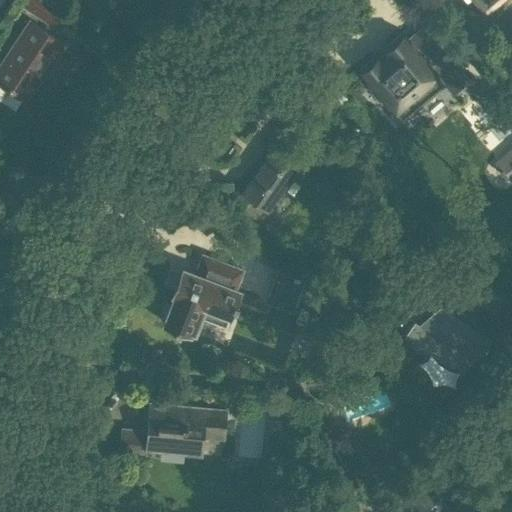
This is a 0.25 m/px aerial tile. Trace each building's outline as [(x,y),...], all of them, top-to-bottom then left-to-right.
[(56,26),(67,10),(52,0),(25,0),(22,4),(56,26)] [(478,0),(487,10),(498,0),(478,0)] [(48,68),(64,44),(31,22),(0,68),(0,80),(26,98),(38,80),(36,79),(45,66),(48,68)] [(446,24),(437,32),(444,39),(452,32),(446,24)] [(453,92),(468,79),(428,32),(412,46),(405,38),(403,40),(400,37),(389,46),(392,49),(390,51),(380,59),(378,61),(375,58),(364,68),(367,71),(365,72),(374,82),(370,85),(369,86),(381,101),(383,99),(386,97),(397,110),(410,98),(415,103),(443,80),(446,84),(453,92)] [(267,209),(302,160),(290,152),(305,134),(285,118),(263,143),(271,150),(242,191),(267,209)] [(341,167),(363,149),(348,132),(327,150),(341,167)] [(511,148),(495,163),(511,182),(511,148)] [(451,273),(468,259),(451,239),(434,253),(451,273)] [(237,267),(203,254),(196,272),(184,268),(174,293),(176,294),(172,305),(168,304),(165,306),(162,314),(163,318),(166,319),(165,322),(175,326),(175,328),(179,330),(180,328),(190,332),(191,330),(195,332),(201,315),(211,319),(216,309),(230,314),(234,304),(236,305),(238,300),(236,299),(240,289),(230,286),(237,267)] [(307,277),(277,266),(265,300),(294,311),(307,277)] [(490,351),(502,332),(473,313),(481,301),(446,278),(438,290),(426,309),(433,314),(424,327),(415,321),(405,336),(464,375),(483,347),(490,351)] [(511,315),(503,324),(511,334),(511,315)] [(173,405),(151,403),(148,431),(123,428),(121,452),(146,454),(146,457),(147,457),(148,447),(162,448),(163,444),(185,446),(185,450),(200,451),(200,453),(201,453),(203,437),(223,438),(226,410),(225,410),(224,416),(205,414),(205,408),(190,407),(190,405),(173,404),(173,405)] [(462,492),(464,469),(444,467),(442,490),(462,492)] [(437,511),(439,496),(413,494),(411,511),(437,511)]
